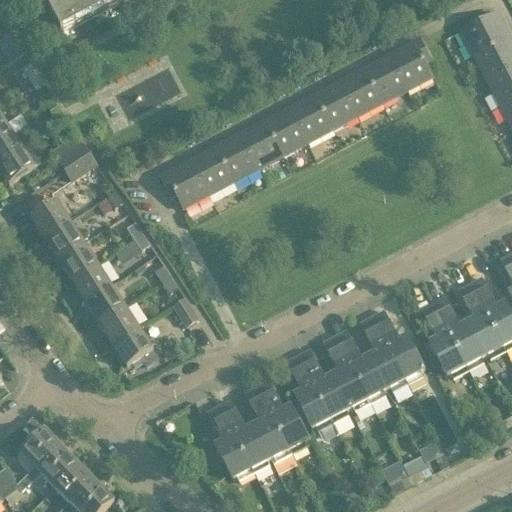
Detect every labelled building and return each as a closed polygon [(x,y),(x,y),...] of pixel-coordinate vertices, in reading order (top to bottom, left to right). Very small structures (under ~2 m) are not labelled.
[(120,6),(116,0),(46,0),(42,2),(61,38),(120,6)] [(510,43),(497,17),(461,36),(474,62),(510,43)] [(11,37),(0,20),(0,37),(3,42),(11,37)] [(511,73),(511,45),(510,43),(474,62),(487,87),(511,73)] [(419,44),(389,60),(408,97),(433,84),(425,69),(431,66),(419,44)] [(24,57),(17,47),(10,52),(4,56),(11,66),(24,57)] [(389,60),(364,72),(384,110),(408,97),(389,60)] [(29,65),(21,71),(29,83),(38,78),(29,65)] [(364,72),(339,85),(359,123),(384,110),(364,72)] [(511,105),(511,73),(487,87),(500,111),(511,105)] [(38,78),(29,83),(38,96),(46,90),(38,78)] [(339,85),(314,99),(334,136),(359,123),(339,85)] [(314,99),(289,112),(309,149),(334,136),(314,99)] [(511,105),(500,111),(511,134),(511,105)] [(59,109),(50,115),(57,126),(66,121),(59,109)] [(289,112),(265,125),(284,162),(309,149),(289,112)] [(7,127),(0,115),(0,135),(22,121),(21,119),(7,127)] [(22,121),(0,135),(0,165),(23,151),(14,138),(28,129),(22,121)] [(265,125),(240,138),(259,175),(284,162),(265,125)] [(240,138),(215,151),(234,188),(259,175),(240,138)] [(65,176),(90,160),(77,139),(52,155),(65,176)] [(23,151),(0,165),(0,175),(9,189),(36,172),(23,151)] [(215,151),(190,164),(210,201),(234,188),(215,151)] [(97,170),(90,160),(65,176),(72,186),(97,170)] [(190,164),(160,179),(172,203),(177,200),(185,214),(210,201),(190,164)] [(115,196),(105,203),(113,214),(123,207),(115,196)] [(45,243),(72,226),(57,203),(30,221),(45,243)] [(77,234),(72,226),(45,243),(59,264),(85,247),(84,245),(87,243),(89,237),(86,233),(81,232),(77,234)] [(135,245),(144,239),(136,226),(127,232),(134,244),(135,245)] [(135,245),(134,244),(125,250),(129,256),(139,249),(142,255),(150,249),(144,239),(135,245)] [(59,264),(73,286),(99,269),(85,247),(59,264)] [(511,258),(511,257),(500,264),(511,287),(511,295),(509,297),(511,303),(511,258)] [(73,286),(86,307),(113,290),(99,269),(73,286)] [(163,288),(172,282),(164,270),(155,276),(163,288)] [(172,282),(163,288),(169,298),(178,292),(172,282)] [(470,289),(505,357),(511,353),(511,322),(504,307),(496,311),(481,283),(470,289)] [(505,357),(470,289),(458,295),(473,323),(466,327),(484,362),(489,359),(491,364),(505,357)] [(86,307),(101,329),(127,311),(113,290),(86,307)] [(185,302),(172,310),(186,332),(199,324),(185,302)] [(484,362),(466,327),(459,331),(444,303),(432,309),(468,376),(482,369),(480,364),(484,362)] [(468,376),(432,309),(421,315),(436,343),(428,347),(446,382),(451,380),(453,384),(468,376)] [(141,332),(127,311),(101,329),(114,349),(141,332)] [(371,323),(407,390),(422,382),(421,377),(424,375),(418,363),(425,359),(417,344),(409,347),(406,341),(398,345),(383,316),(371,323)] [(407,390),(371,323),(359,329),(374,358),(368,361),(386,396),(390,393),(393,398),(407,390)] [(141,332),(114,349),(128,371),(142,362),(154,355),(155,354),(141,332)] [(386,396),(368,361),(361,365),(346,336),(334,342),(370,410),(384,403),(381,398),(386,396)] [(370,410),(334,342),(323,348),(338,377),(331,381),(349,415),(352,413),(355,418),(370,410)] [(158,362),(154,355),(142,362),(147,370),(158,362)] [(349,415),(331,381),(324,384),(309,355),(297,361),(333,429),(347,421),(345,417),(349,415)] [(333,429),(297,361),(285,368),(300,397),(293,401),(311,436),(316,434),(317,437),(333,429)] [(268,386),(255,392),(291,460),(306,453),(304,448),(307,446),(289,411),(283,415),(268,386)] [(291,460),(255,392),(243,399),(258,427),(251,431),(269,465),(272,463),(275,468),(291,460)] [(269,465),(251,431),(244,435),(229,406),(218,411),(254,479),(268,471),(266,467),(269,465)] [(254,479),(218,411),(206,418),(221,447),(214,451),(231,485),(235,483),(237,487),(254,479)] [(38,476),(62,452),(44,434),(20,457),(34,471),(25,480),(31,486),(40,478),(38,476)] [(79,470),(62,452),(38,476),(40,478),(55,493),(79,470)] [(444,458),(435,463),(441,474),(450,469),(444,458)] [(390,488),(408,479),(401,464),(382,472),(390,488)] [(55,493),(69,507),(73,511),(96,488),(79,470),(55,493)] [(5,473),(0,476),(0,485),(10,500),(19,493),(16,488),(5,473)] [(25,480),(16,488),(19,493),(21,496),(31,486),(25,480)] [(400,483),(389,489),(394,499),(405,493),(400,483)] [(0,507),(10,500),(0,485),(0,507)] [(69,507),(63,511),(108,511),(114,506),(96,488),(73,511),(69,507)] [(380,488),(370,494),(376,503),(385,498),(380,488)]
